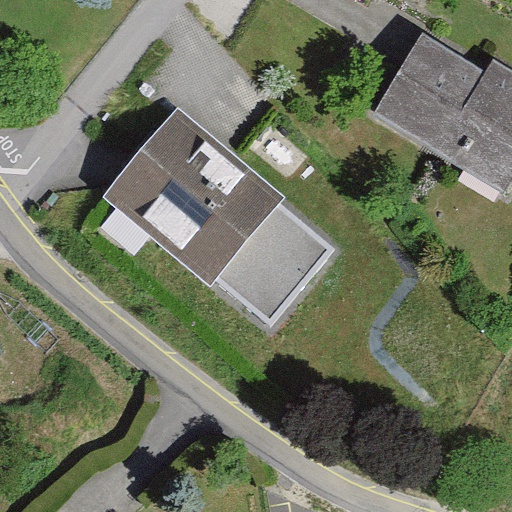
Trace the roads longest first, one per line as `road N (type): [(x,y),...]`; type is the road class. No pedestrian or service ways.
road 1 (residential): [(392,511),(291,464),(49,279),(0,219)]
road 2 (residential): [(0,207),(171,0)]
